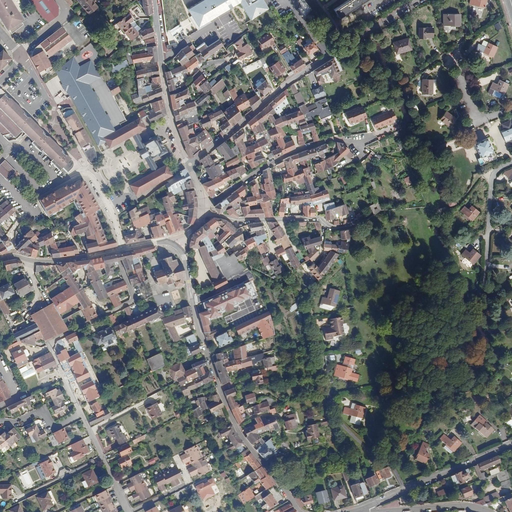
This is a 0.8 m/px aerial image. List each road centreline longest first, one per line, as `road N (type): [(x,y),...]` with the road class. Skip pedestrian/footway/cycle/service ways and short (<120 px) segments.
road 1 (residential): [(300,511),(235,426),(176,245)]
road 2 (residential): [(190,164),(297,76),(414,0)]
road 3 (residential): [(117,251),(133,302),(50,348),(81,415)]
road 4 (residential): [(201,211),(288,153),(369,137)]
road 5 (residential): [(123,250),(96,179),(76,170),(58,181),(18,144),(8,147)]
road 6 (residential): [(201,211),(237,220),(319,219),(329,227),(369,214)]
road 7 (residential): [(367,506),(511,444)]
